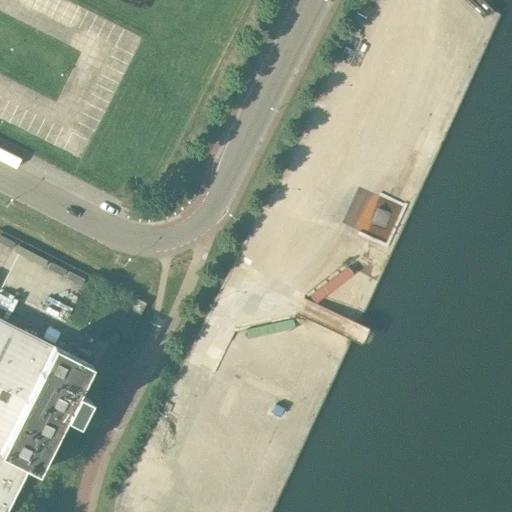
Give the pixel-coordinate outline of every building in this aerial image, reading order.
[(0,234),(0,242),(11,248),(14,242),(0,234)] [(48,259),(17,244),(14,250),(44,266),(48,259)] [(66,269),(50,261),(47,267),(63,275),(66,269)] [(0,511),(4,511),(28,466),(37,471),(114,318),(14,268),(0,295),(0,511)] [(84,279),(69,271),(66,277),(82,285),(84,279)] [(134,323),(143,304),(129,297),(120,316),(134,323)] [(287,400),(291,391),(238,368),(228,391),(236,394),(242,381),(287,400)]
